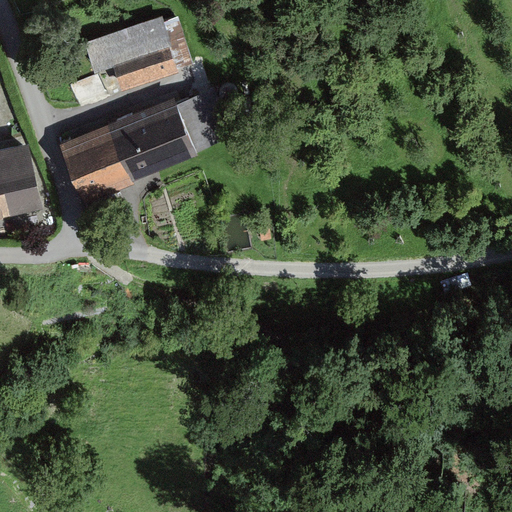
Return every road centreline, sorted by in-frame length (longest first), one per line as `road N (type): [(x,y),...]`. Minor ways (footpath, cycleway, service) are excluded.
road 1 (track): [(87,258),(238,319),(386,392),(511,393)]
road 2 (track): [(511,251),(369,268),(64,258)]
road 3 (residential): [(64,258),(67,214),(0,8)]
